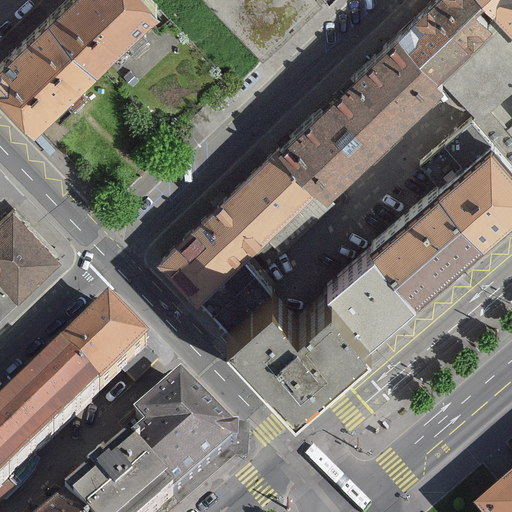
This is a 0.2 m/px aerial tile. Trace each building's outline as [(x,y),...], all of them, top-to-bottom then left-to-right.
[(152,0),(67,0),(49,17),(97,67),(159,7),(152,0)] [(201,0),(261,62),(322,4),(320,2),(318,0),(201,0)] [(502,12),(491,0),(431,0),(430,1),(469,42),(502,12)] [(511,0),(491,0),(502,12),(511,21),(511,0)] [(469,42),(430,1),(398,32),(440,70),(469,42)] [(511,21),(502,12),(469,42),(440,70),(445,75),(442,78),(473,114),(477,118),(511,87),(511,21)] [(49,17),(0,64),(0,88),(36,125),(97,67),(49,17)] [(440,70),(398,32),(337,90),(382,136),(442,78),(445,75),(440,70)] [(137,78),(130,71),(125,76),(132,83),(137,78)] [(382,136),(337,90),(279,145),(318,182),(325,190),(382,136)] [(473,114),(417,162),(437,185),(493,137),(477,118),(473,114)] [(511,122),(494,138),(511,158),(511,122)] [(437,185),(481,236),(511,210),(511,158),(494,138),(493,137),(437,185)] [(212,209),(249,248),(318,182),(279,145),(212,209)] [(370,243),(414,294),(481,236),(437,185),(370,243)] [(61,254),(14,205),(0,217),(0,272),(20,293),(61,254)] [(249,248),(212,209),(162,257),(198,297),(200,295),(249,248)] [(327,283),(371,330),(414,294),(370,243),(327,283)] [(0,312),(20,293),(0,272),(0,312)] [(272,280),(226,322),(296,398),(371,330),(327,283),(298,309),(272,280)] [(160,359),(109,306),(60,353),(98,393),(122,370),(135,383),(160,359)] [(20,391),(59,431),(98,393),(60,353),(20,391)] [(172,501),(232,450),(239,450),(239,434),(234,434),(225,425),(181,379),(132,421),(143,434),(127,448),(172,501)] [(59,431),(20,391),(0,410),(0,468),(10,479),(59,431)] [(172,501),(179,508),(234,461),(247,461),(249,427),(225,425),(234,434),(239,434),(239,450),(232,450),(172,501)] [(127,448),(65,502),(73,511),(159,511),(172,501),(127,448)] [(0,488),(10,479),(0,468),(0,488)] [(511,511),(511,489),(485,511),(511,511)] [(172,501),(159,511),(173,511),(179,508),(172,501)] [(73,511),(65,502),(53,511),(73,511)]
